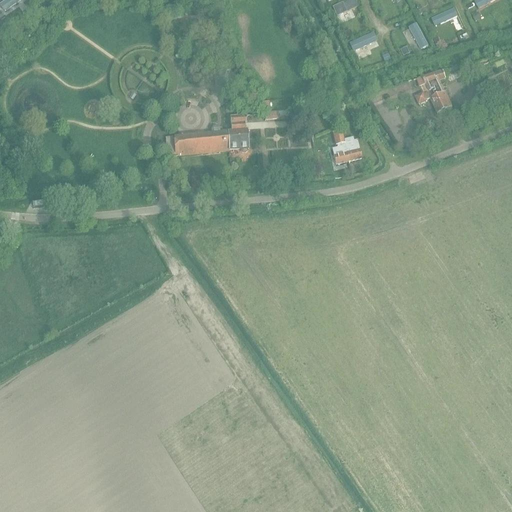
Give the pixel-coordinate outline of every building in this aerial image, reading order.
[(7,0),(1,4),(4,9),(17,0),(7,0)] [(317,0),(322,8),(327,6),(323,0),(317,0)] [(436,27),(457,18),(454,11),(433,20),(436,27)] [(235,88),(241,86),(231,60),(214,67),(221,84),(225,82),(228,89),(234,86),(235,88)] [(236,67),(241,78),(245,76),(241,66),(236,67)] [(444,90),(443,91),(438,80),(444,78),(441,71),(416,80),(419,88),(425,85),(428,91),(423,93),(422,92),(414,96),(419,105),(429,99),(437,114),(452,105),(444,90)] [(268,103),(260,103),(264,113),(264,121),(278,120),(278,113),(267,113),(267,111),(269,111),(268,103)] [(204,135),(206,155),(227,153),(227,152),(240,151),(240,152),(242,154),(246,153),(247,151),(245,124),(247,124),(246,115),(230,116),(231,132),(220,133),(220,128),(217,126),(213,126),(210,129),(211,134),(204,135)] [(334,165),(348,162),(340,131),(332,133),(335,146),(337,146),(337,148),(331,150),(334,165)] [(340,131),(348,162),(361,159),(357,140),(353,141),(353,138),(344,140),(342,131),(340,131)] [(165,159),(206,155),(204,135),(164,139),(165,159)]
